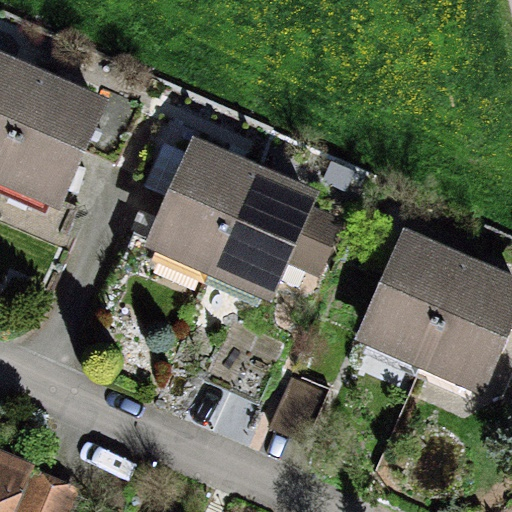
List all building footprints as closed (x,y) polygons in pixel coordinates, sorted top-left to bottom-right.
[(0,173),(40,82),(0,64),(0,173)] [(40,82),(0,173),(0,273),(51,296),(72,247),(64,244),(78,210),(55,200),(79,145),(118,162),(145,102),(104,85),(95,106),(40,82)] [(210,269),(251,175),(199,152),(206,136),(160,116),(135,173),(149,179),(146,187),(176,199),(156,245),(210,269)] [(251,175),(210,269),(268,293),(308,199),(251,175)] [(421,363),(464,266),(409,242),(367,339),(421,363)] [(511,287),(464,266),(421,363),(476,387),(511,304),(511,287)] [(284,344),(230,320),(206,373),(260,397),(284,344)] [(0,511),(3,511),(22,471),(0,461),(0,511)] [(61,511),(70,492),(35,477),(19,511),(61,511)]
